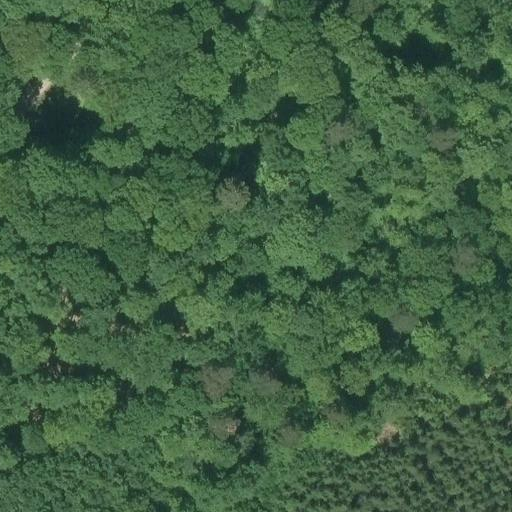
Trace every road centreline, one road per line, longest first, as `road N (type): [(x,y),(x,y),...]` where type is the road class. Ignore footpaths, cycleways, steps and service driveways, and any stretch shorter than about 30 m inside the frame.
road 1 (track): [(511,246),(0,460)]
road 2 (track): [(122,0),(0,137)]
